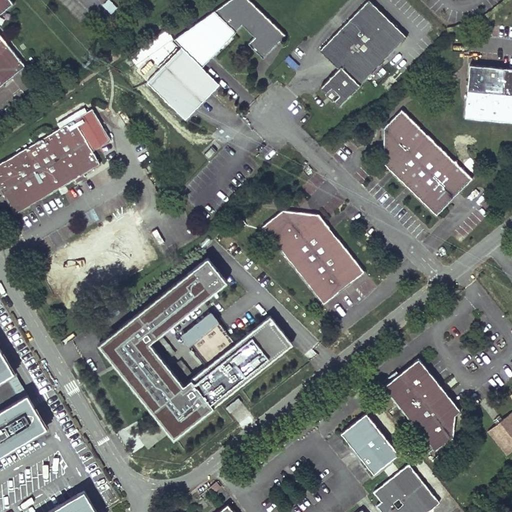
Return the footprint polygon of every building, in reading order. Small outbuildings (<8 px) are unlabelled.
[(0,0),(0,84),(24,65),(0,35),(0,14),(13,4),(9,0),(0,0)] [(110,0),(105,0),(102,4),(110,13),(117,6),(110,0)] [(182,46),(202,66),(243,25),(254,36),(248,42),(263,57),(286,34),(251,0),(228,0),(175,38),(182,46)] [(338,68),(320,86),(326,92),(331,87),(338,94),(333,99),(334,99),(339,105),(387,58),(407,36),(370,0),(367,0),(320,49),(338,68)] [(202,66),(182,46),(147,81),(185,118),(220,83),(202,66)] [(143,73),(153,63),(147,58),(138,67),(143,73)] [(511,67),(468,63),(464,116),(511,120),(511,67)] [(326,92),(324,93),(332,101),(334,99),(333,99),(338,94),(331,87),(326,92)] [(74,118),(0,161),(0,190),(14,214),(101,163),(93,150),(86,137),(104,126),(92,108),(74,118)] [(383,128),(384,165),(437,216),(473,179),(401,110),(383,128)] [(93,150),(111,139),(104,126),(86,137),(93,150)] [(127,211),(43,261),(69,306),(155,256),(127,211)] [(282,211),(262,227),(324,306),(364,273),(318,215),(282,211)] [(174,441),(213,411),(191,382),(184,387),(152,345),(230,285),(211,261),(100,346),(174,441)] [(117,287),(114,289),(119,297),(122,295),(117,287)] [(213,315),(182,339),(189,348),(220,324),(213,315)] [(206,370),(191,382),(213,411),(295,348),(272,319),(237,346),(206,370)] [(237,346),(220,324),(189,348),(206,370),(237,346)] [(0,382),(7,378),(14,374),(0,351),(0,382)] [(418,358),(382,386),(433,450),(449,436),(453,411),(438,392),(439,384),(418,358)] [(0,410),(20,399),(7,378),(0,382),(0,410)] [(439,384),(438,392),(453,411),(457,407),(439,384)] [(511,393),(510,395),(511,397),(511,411),(488,430),(507,454),(511,449),(511,393)] [(20,399),(0,410),(0,455),(46,428),(26,395),(20,399)] [(237,398),(224,408),(228,414),(241,404),(237,398)] [(366,413),(340,433),(373,474),(398,454),(366,413)] [(426,511),(438,502),(407,463),(372,492),(380,501),(375,505),(380,511),(426,511)] [(96,511),(84,490),(46,511),(96,511)]
